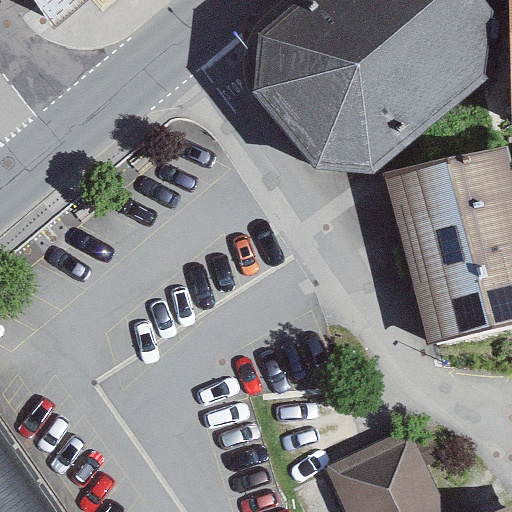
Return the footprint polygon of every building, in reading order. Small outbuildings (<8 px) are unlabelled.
[(34,0),(56,29),(88,0),(34,0)] [(292,0),(254,32),(253,94),(311,166),(382,172),(488,78),(492,0),(292,0)] [(511,154),(510,148),(382,172),(427,347),(511,328),(511,154)] [(57,511),(0,428),(0,511),(57,511)] [(437,511),(402,437),(326,472),(344,511),(437,511)]
